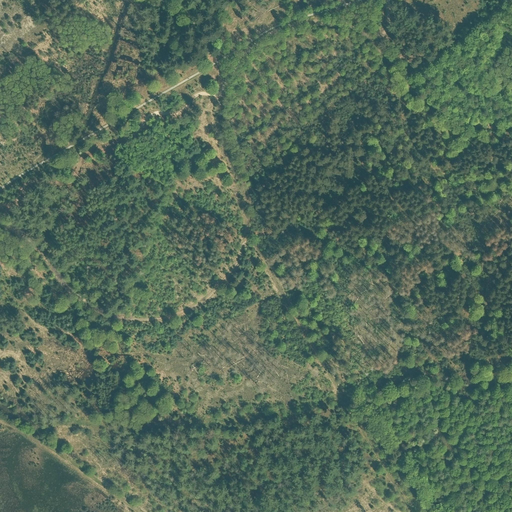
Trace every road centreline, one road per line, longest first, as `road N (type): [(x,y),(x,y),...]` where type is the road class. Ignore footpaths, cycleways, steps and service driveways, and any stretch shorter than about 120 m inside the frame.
road 1 (track): [(411,511),(252,240),(242,243),(208,296),(167,316),(128,318),(90,304),(35,243),(0,223)]
road 2 (track): [(223,86),(89,150),(71,179),(29,182),(16,200),(0,205)]
road 3 (track): [(371,39),(341,25),(285,26),(259,39),(223,86)]
